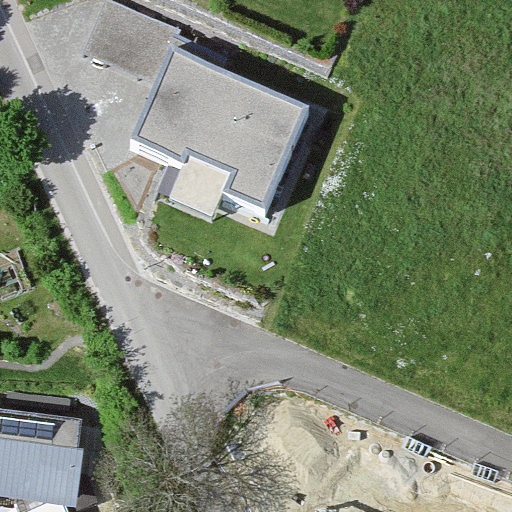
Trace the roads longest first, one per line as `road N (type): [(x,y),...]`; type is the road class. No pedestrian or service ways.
road 1 (residential): [(511,458),(111,287)]
road 2 (residential): [(0,53),(111,287)]
road 3 (residential): [(111,287),(216,511)]
